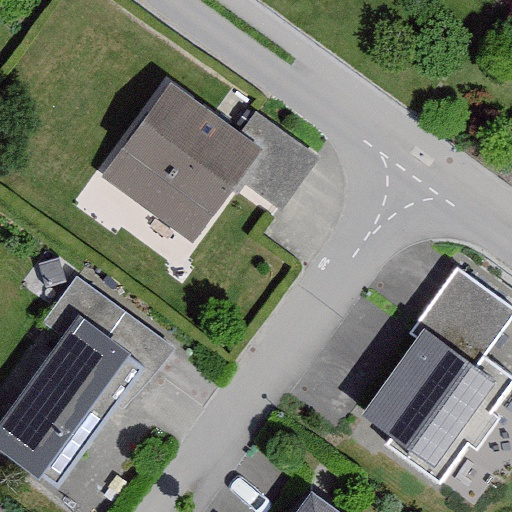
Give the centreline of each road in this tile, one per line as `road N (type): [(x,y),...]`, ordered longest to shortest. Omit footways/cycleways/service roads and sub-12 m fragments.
road 1 (residential): [(418,166),(169,511)]
road 2 (residential): [(418,166),(182,0)]
